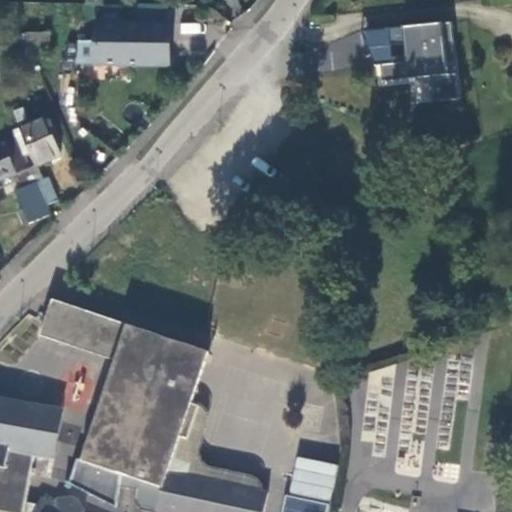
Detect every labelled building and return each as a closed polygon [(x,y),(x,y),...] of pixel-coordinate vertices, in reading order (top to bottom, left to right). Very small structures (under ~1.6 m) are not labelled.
[(94,25),(94,65),(144,65),(144,58),(169,58),(169,25),(166,25),(166,6),(148,6),(148,25),(94,25)] [(409,82),(411,105),(460,99),(452,20),(367,28),(373,86),(409,82)] [(49,48),(48,33),(27,34),(28,48),(49,48)] [(61,156),(46,119),(22,129),(37,166),(61,156)] [(31,168),(18,137),(0,144),(0,181),(14,176),(31,168)] [(490,145),(435,158),(444,194),(499,182),(490,145)] [(57,202),(48,179),(43,181),(37,166),(31,168),(37,182),(47,206),(57,202)] [(14,176),(20,190),(37,182),(31,168),(14,176)] [(29,224),(50,215),(47,206),(37,182),(20,190),(16,191),(23,209),(19,211),(24,225),(28,223),(29,224)] [(142,241),(118,271),(155,300),(179,269),(142,241)] [(187,471),(178,464),(172,462),(180,437),(187,439),(198,407),(192,404),(208,353),(53,301),(40,337),(115,362),(81,462),(77,460),(69,485),(116,509),(119,487),(136,490),(134,501),(132,510),(140,511),(141,511),(264,511),(268,494),(188,476),(187,471)] [(356,371),(336,377),(339,387),(359,380),(356,371)] [(35,511),(38,506),(26,504),(31,474),(51,478),(54,459),(0,449),(0,511),(35,511)] [(293,496),(337,502),(342,467),(298,461),(293,496)] [(84,511),(78,503),(70,498),(58,499),(55,506),(41,499),(38,506),(35,511),(84,511)]
